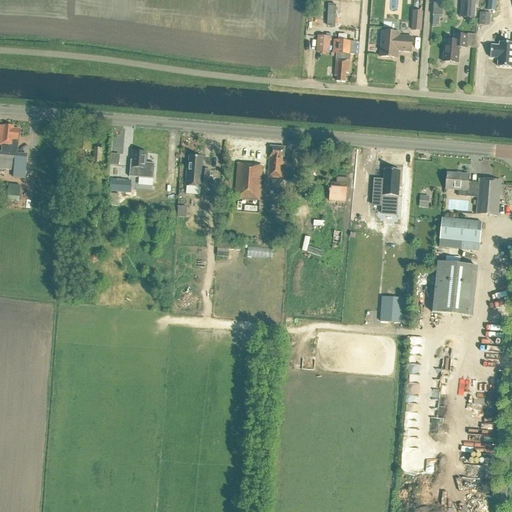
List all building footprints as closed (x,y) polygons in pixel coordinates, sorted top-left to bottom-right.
[(446,0),(446,24),(455,24),(455,0),(446,0)] [(460,0),(459,18),(474,19),(475,6),(477,6),(477,0),(460,0)] [(432,16),(442,17),(442,5),(432,4),(432,16)] [(410,32),(421,32),(422,13),(412,12),(410,32)] [(479,13),(478,28),(486,28),(487,14),(479,13)] [(379,58),(397,59),(398,52),(410,54),(412,39),(399,38),(399,34),(381,33),(379,58)] [(453,42),(444,41),(443,63),(457,64),(459,48),(466,49),(467,37),(454,36),(453,42)] [(315,53),(329,54),(330,38),(316,37),(315,53)] [(353,57),(353,55),(355,56),(356,43),(333,41),(332,54),(333,54),(333,55),(336,56),(335,77),(336,78),(336,83),(345,83),(345,75),(348,75),(349,57),(353,57)] [(491,46),(490,58),(498,59),(497,67),(511,68),(511,44),(499,43),(499,47),(491,46)] [(440,72),(440,47),(429,46),(429,72),(440,72)] [(0,169),(5,170),(14,171),(13,178),(25,179),(27,156),(17,155),(18,149),(19,130),(13,129),(13,127),(8,126),(4,126),(0,125),(0,145),(2,146),(1,153),(0,152),(0,169)] [(91,134),(76,132),(75,149),(68,148),(67,158),(83,160),(84,152),(90,152),(91,134)] [(284,149),(270,148),(268,179),(282,180),(284,149)] [(102,149),(94,149),(91,186),(101,187),(102,167),(101,166),(102,149)] [(131,161),(129,177),(139,178),(153,179),(155,164),(146,163),(146,154),(132,153),(132,161),(131,161)] [(187,165),(186,180),(185,188),(202,189),(202,186),(208,186),(209,172),(202,171),(203,159),(189,157),(188,165),(187,165)] [(378,161),(365,161),(365,178),(379,178),(378,161)] [(260,201),(262,166),(237,164),(234,199),(260,201)] [(374,185),(373,206),(382,207),(383,197),(398,198),(400,171),(384,170),(383,186),(374,185)] [(447,174),(445,190),(458,191),(458,197),(477,198),(476,215),(498,217),(501,182),(478,180),(478,187),(468,186),(468,176),(447,174)] [(347,179),(336,178),(336,184),(331,184),(330,201),(345,203),(347,179)] [(110,192),(130,194),(131,181),(111,180),(110,192)] [(8,185),(7,196),(18,197),(20,187),(8,185)] [(114,202),(115,195),(95,193),(94,200),(114,202)] [(420,197),(419,209),(427,210),(429,198),(420,197)] [(161,212),(160,222),(170,223),(170,212),(161,212)] [(393,229),(393,212),(384,212),(384,229),(393,229)] [(479,252),(482,223),(442,219),(439,248),(479,252)] [(334,232),(333,243),(342,244),(343,233),(334,232)] [(229,246),(229,244),(217,243),(217,252),(229,253),(229,251),(229,246)] [(432,313),(472,318),(477,268),(437,263),(432,313)] [(403,299),(382,298),(380,322),(402,324),(403,299)] [(404,361),(404,351),(401,351),(402,343),(395,343),(394,361),(404,361)] [(392,380),(403,380),(403,363),(398,363),(397,369),(392,368),(392,380)] [(472,384),(458,383),(458,394),(470,395),(470,391),(479,392),(479,386),(472,386),(472,384)] [(411,409),(420,412),(425,394),(416,392),(411,409)] [(465,447),(467,441),(449,438),(448,445),(465,447)] [(465,449),(464,463),(473,463),(474,450),(465,449)] [(404,510),(407,511),(419,511),(422,507),(410,500),(404,510)]
